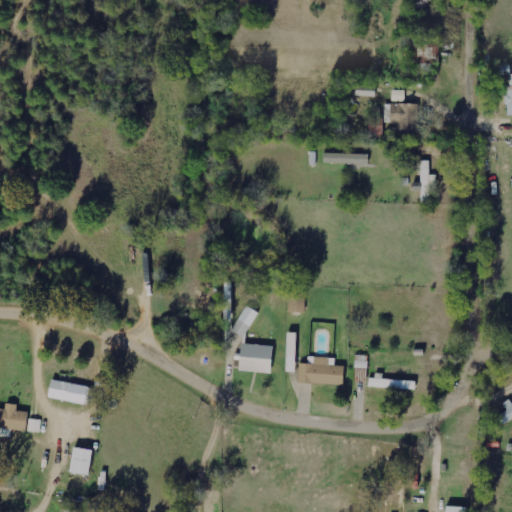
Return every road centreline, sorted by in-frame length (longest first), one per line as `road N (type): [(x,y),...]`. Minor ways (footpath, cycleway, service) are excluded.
road 1 (residential): [(0,318),(103,333),(255,413),(347,428),(432,427),(459,410),(482,366),(511,353)]
road 2 (residential): [(478,372),(478,0)]
